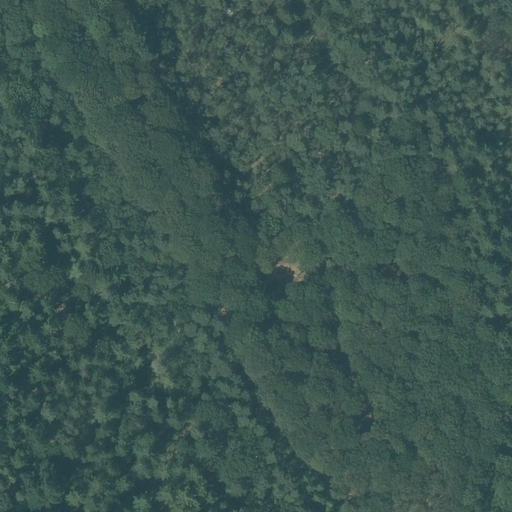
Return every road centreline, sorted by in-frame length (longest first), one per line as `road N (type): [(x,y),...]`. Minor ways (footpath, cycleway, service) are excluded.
road 1 (unknown): [(281,511),(0,49)]
road 2 (track): [(511,300),(443,114),(390,0)]
road 3 (track): [(0,487),(51,419),(184,330)]
